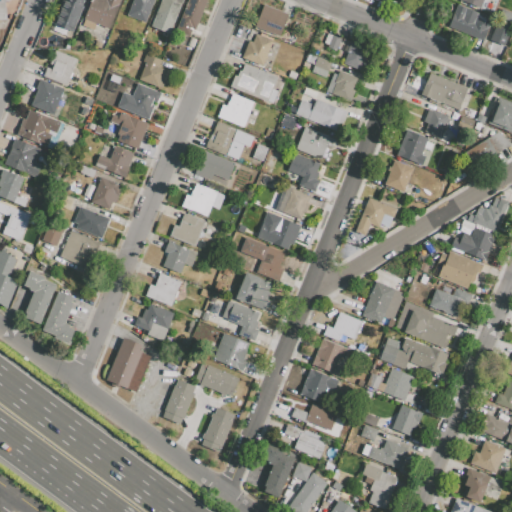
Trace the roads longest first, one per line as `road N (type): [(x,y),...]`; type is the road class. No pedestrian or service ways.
road 1 (residential): [(227,496),(427,0)]
road 2 (residential): [(78,386),(234,0)]
road 3 (residential): [(0,326),(249,511)]
road 4 (residential): [(419,511),(511,282)]
road 5 (residential): [(307,298),(511,174)]
road 6 (motorway): [(175,511),(0,381)]
road 7 (residential): [(316,0),(511,80)]
road 8 (motorway): [(0,432),(107,511)]
